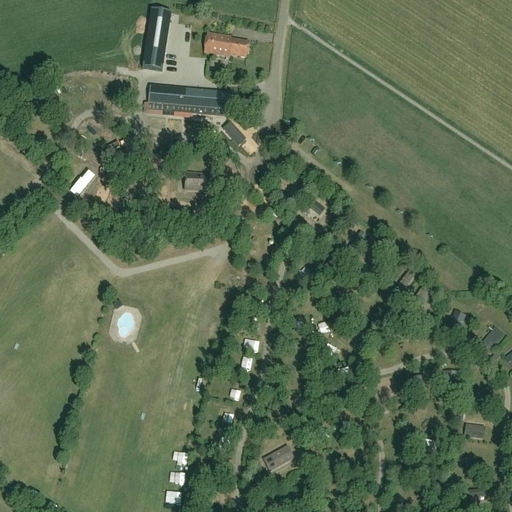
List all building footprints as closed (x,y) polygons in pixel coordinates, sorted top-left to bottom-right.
[(152,10),(143,70),(162,72),(163,73),(172,13),(152,10)] [(185,32),(186,38),(189,38),(190,44),(198,43),(197,31),(185,32)] [(231,38),(207,34),(204,54),(230,59),(231,56),(247,59),(249,43),(231,40),(231,38)] [(172,50),(172,83),(197,83),(197,50),(172,50)] [(148,104),(148,111),(193,115),(226,118),(227,116),(228,97),(228,94),(150,87),(149,92),(148,104)] [(90,152),(103,118),(99,118),(94,118),(90,120),(85,122),(81,126),(72,145),(90,152)] [(111,150),(120,123),(103,118),(90,152),(106,159),(111,150)] [(128,126),(120,123),(111,150),(106,159),(125,166),(134,127),(128,126)] [(230,124),(223,130),(238,147),(245,141),(230,124)] [(183,145),(141,137),(137,162),(178,170),(183,145)] [(52,179),(65,189),(82,165),(69,157),(52,179)] [(178,170),(137,162),(134,176),(133,181),(175,188),(178,170)] [(96,173),(82,165),(65,189),(78,200),(96,173)] [(91,211),(107,181),(96,173),(78,200),(91,211)] [(210,177),(186,175),(185,191),(209,193),(210,177)] [(122,189),(107,181),(91,211),(108,233),(118,211),(122,189)] [(154,184),(133,181),(123,225),(146,226),(154,184)] [(175,188),(154,184),(146,226),(168,227),(175,188)] [(306,207),(319,217),(325,210),(311,200),(306,207)] [(14,226),(22,219),(16,213),(8,221),(14,226)] [(368,236),(358,229),(345,245),(355,253),(368,236)] [(10,257),(15,262),(23,256),(18,250),(10,257)] [(388,257),(381,252),(368,267),(375,273),(388,257)] [(332,265),(291,256),(288,270),(329,279),(332,265)] [(407,288),(418,277),(412,271),(401,283),(407,288)] [(325,294),(285,285),(281,300),(321,309),(325,294)] [(433,295),(424,288),(412,302),(421,310),(433,295)] [(94,295),(90,305),(102,309),(106,299),(94,295)] [(220,301),(215,314),(227,318),(232,306),(220,301)] [(120,302),(113,306),(116,311),(123,307),(120,302)] [(461,325),(467,315),(462,312),(456,321),(461,325)] [(316,321),(280,314),(277,327),(314,334),(316,321)] [(505,337),(494,329),(482,345),(493,353),(505,337)] [(310,345),(275,337),(272,349),(308,356),(310,345)] [(309,368),(271,360),(268,375),(306,382),(309,368)] [(259,361),(249,361),(249,375),(259,375),(259,361)] [(455,372),(445,372),(446,389),(456,388),(455,372)] [(424,377),(412,378),(413,399),(425,398),(424,377)] [(391,383),(384,385),(388,405),(395,404),(391,383)] [(303,393),(267,385),(264,398),(301,405),(303,393)] [(492,394),(471,394),(472,402),(492,402),(492,394)] [(298,415),(263,407),(261,418),(296,424),(298,415)] [(381,421),(395,422),(396,412),(382,412),(381,421)] [(237,429),(240,417),(233,415),(230,427),(237,429)] [(200,420),(191,420),(191,433),(200,433),(200,420)] [(293,431),(259,424),(257,431),(292,438),(293,431)] [(485,428),(467,425),(464,437),(483,441),(485,428)] [(318,431),(326,443),(333,439),(325,427),(318,431)] [(286,445),(251,436),(248,447),(283,455),(286,445)] [(438,444),(424,441),(423,447),(437,450),(438,444)] [(182,455),(180,465),(191,468),(193,458),(182,455)] [(485,461),(465,462),(466,476),(485,475),(485,461)] [(56,466),(51,476),(59,479),(63,469),(56,466)] [(219,493),(222,480),(183,472),(180,486),(219,493)] [(294,481),(256,475),(254,487),(292,493),(294,481)] [(366,484),(324,476),(320,494),(363,502),(366,484)] [(402,500),(423,501),(423,494),(402,493),(402,500)] [(491,494),(470,496),(471,509),(493,507),(491,494)] [(215,511),(217,503),(177,496),(175,509),(190,511),(215,511)] [(307,511),(308,508),(267,501),(265,511),(307,511)]
